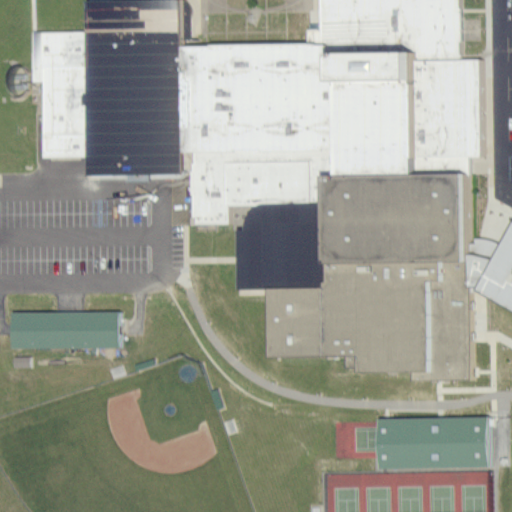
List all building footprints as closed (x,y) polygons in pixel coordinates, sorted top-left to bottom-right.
[(38,163),(36,37),(90,36),(92,36),(92,5),(187,5),(189,50),(197,50),(321,50),(325,50),(322,2),(422,2),(463,1),(463,61),(463,66),(485,66),(486,167),(476,167),(420,167),(421,187),(471,188),(473,275),(474,307),(474,339),(475,373),(475,384),(438,385),(363,387),(364,368),(273,370),(271,301),(238,300),(239,237),(263,213),(232,213),(232,231),(193,232),(194,163),(187,163),(186,186),(170,186),(94,185),(93,162),(38,163)] [(511,239),(487,290),(511,303),(511,239)] [(503,241),(487,241),(487,260),(495,260),(495,252),(503,252),(503,241)] [(121,354),(14,354),(13,318),(122,317),(121,354)] [(33,367),(33,357),(17,356),(16,367),(33,367)] [(382,476),(381,421),(439,421),(490,421),(491,475),(382,476)]
